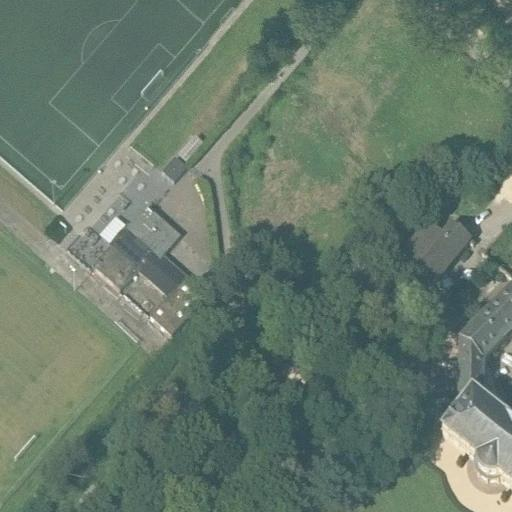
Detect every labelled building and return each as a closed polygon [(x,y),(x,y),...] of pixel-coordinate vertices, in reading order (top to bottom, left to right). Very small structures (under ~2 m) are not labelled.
[(178,162),(186,169),(202,151),(194,144),(178,162)] [(175,161),(162,176),(173,187),(187,172),(175,161)] [(146,210),(92,271),(121,296),(138,276),(168,302),(150,322),(172,341),(207,301),(186,283),(187,281),(164,261),(181,240),(146,210)] [(444,236),(429,225),(392,272),(425,298),(425,299),(442,313),(459,290),(442,277),(469,244),(449,229),(444,236)] [(497,352),(511,336),(511,293),(476,331),(497,352)] [(482,396),(483,369),(497,352),(476,331),(461,347),(461,404),(466,410),(446,438),(511,491),(511,430),(478,404),(478,403),(477,403),(482,396)] [(456,367),(435,366),(435,398),(456,399),(456,367)]
